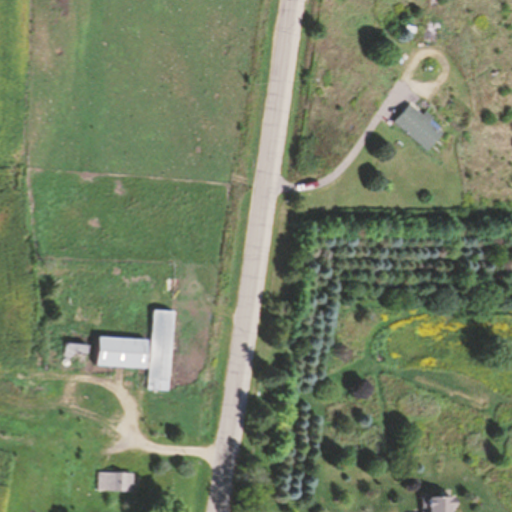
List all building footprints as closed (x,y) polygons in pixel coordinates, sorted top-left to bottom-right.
[(422,152),(439,135),(409,105),(392,122),(422,152)] [(166,393),(168,312),(148,311),(145,392),(166,393)] [(141,369),(142,340),(93,339),(92,368),(141,369)] [(82,345),(61,345),(61,357),(82,357),(82,345)] [(71,449),(74,461),(82,460),(79,447),(71,449)] [(129,474),(95,474),(95,492),(129,492),(129,474)] [(445,511),(449,511),(449,498),(420,498),(420,511),(445,511)]
